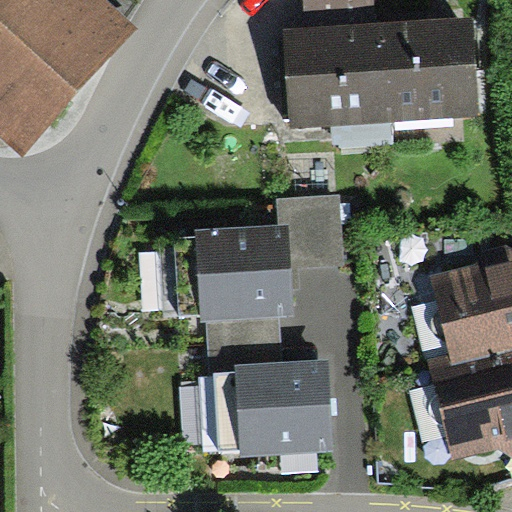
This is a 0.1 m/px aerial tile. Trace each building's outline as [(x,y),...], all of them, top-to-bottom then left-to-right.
[(0,0),(0,143),(23,164),(138,34),(100,0),(0,0)] [(302,0),(304,29),(377,25),(375,0),(302,0)] [(478,115),(473,19),(405,23),(377,25),(304,29),(285,30),(287,50),(291,126),(478,115)] [(285,227),(196,231),(203,323),(207,323),(280,319),(293,317),(291,274),(291,264),(345,261),(341,192),(283,195),(285,227)] [(511,259),(429,280),(451,361),(453,371),(511,357),(511,259)] [(210,375),(237,374),(241,457),(332,452),(329,398),(328,362),(282,364),(280,319),(207,323),(210,375)] [(511,357),(453,371),(451,361),(428,367),(452,464),(511,449),(511,357)]
